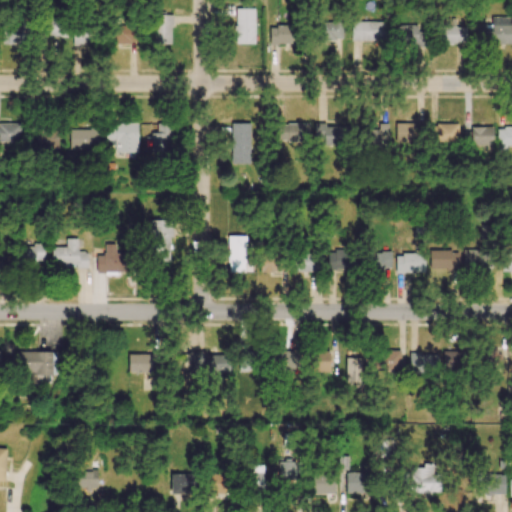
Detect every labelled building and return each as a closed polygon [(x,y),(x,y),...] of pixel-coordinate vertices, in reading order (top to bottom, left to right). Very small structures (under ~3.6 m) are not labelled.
[(254,8),(235,8),(234,43),(254,43),(254,8)] [(171,15),(154,15),(153,44),(171,44),(171,15)] [(511,16),(489,17),(489,44),(511,43),(511,16)] [(47,36),(66,37),(67,17),(48,17),(47,36)] [(454,18),(439,18),(439,43),(464,43),(464,27),(454,27),(454,18)] [(384,22),(350,21),(350,40),(384,41),(384,22)] [(7,24),(7,44),(28,45),(29,25),(7,24)] [(341,39),(340,24),(320,25),(320,40),(341,39)] [(73,45),(95,45),(95,25),(73,25),(73,45)] [(137,43),(136,25),(111,26),(111,44),(137,43)] [(294,43),(294,25),(268,26),(268,44),(294,43)] [(416,25),(395,25),(395,48),(424,47),(423,31),(416,31),(416,25)] [(394,123),(395,142),(421,142),(420,122),(394,123)] [(0,142),(20,142),(19,123),(0,123),(0,142)] [(137,152),(136,123),(105,123),(105,146),(114,146),(114,153),(137,152)] [(230,164),(249,164),(250,123),(230,123),(230,164)] [(325,127),(324,123),(313,123),(314,146),(348,145),(347,126),(325,127)] [(388,139),(387,123),(378,124),(378,129),(365,129),(366,148),(379,147),(379,140),(388,139)] [(431,141),(457,142),(457,124),(431,123),(431,141)] [(150,154),(172,153),(171,124),(157,125),(157,132),(150,132),(150,154)] [(308,141),(308,124),(278,124),(278,141),(308,141)] [(511,127),(496,128),(496,146),(511,146),(511,127)] [(462,144),(492,145),(492,128),(462,128),(462,144)] [(68,130),(69,149),(98,148),(98,129),(68,130)] [(33,151),(58,150),(57,131),(32,132),(33,151)] [(227,272),(245,272),(245,235),(227,236),(227,272)] [(51,247),(51,268),(87,267),(86,251),(78,252),(77,238),(65,239),(65,246),(51,247)] [(115,244),(103,244),(104,256),(96,256),(96,272),(123,272),(123,253),(115,253),(115,244)] [(44,246),(21,245),(21,262),(43,263),(44,246)] [(487,271),(486,249),(465,250),(465,271),(487,271)] [(332,269),(352,269),(351,250),(332,251),(332,269)] [(457,269),(458,250),(428,250),(428,269),(457,269)] [(390,252),(369,252),(369,272),(390,271),(390,252)] [(321,254),(295,253),(294,271),(320,272),(321,254)] [(511,271),(511,253),(500,253),(500,271),(511,271)] [(259,272),(282,271),(281,254),(259,254),(259,272)] [(394,272),(423,272),(424,254),(394,254),(394,272)] [(329,372),(328,350),(309,351),(309,373),(329,372)] [(400,370),(399,350),(374,351),(374,371),(400,370)] [(463,351),(441,350),(441,371),(462,371),(463,351)] [(53,351),(16,352),(16,374),(35,374),(35,383),(49,382),(48,374),(54,374),(53,351)] [(237,371),(254,371),(255,352),(238,351),(237,371)] [(479,370),(505,371),(506,352),(480,351),(479,370)] [(189,353),(188,372),(229,373),(230,354),(189,353)] [(436,353),(408,354),(408,374),(437,373),(436,353)] [(128,372),(154,372),(154,354),(128,354),(128,372)] [(360,357),(345,358),(345,384),(360,384),(360,357)] [(278,460),(278,482),(294,482),(295,460),(278,460)] [(438,492),(439,464),(422,463),(422,468),(408,468),(407,494),(430,494),(430,492),(438,492)] [(263,465),(249,465),(249,489),(262,490),(263,465)] [(75,488),(96,489),(97,468),(76,467),(75,488)] [(345,493),(367,493),(367,473),(345,472),(345,493)] [(208,494),(228,493),(228,473),(207,474),(208,494)] [(310,493),(333,494),(334,473),(311,473),(310,493)] [(170,494),(193,493),(192,474),(170,474),(170,494)] [(504,475),(476,475),(476,494),(503,494),(504,475)]
